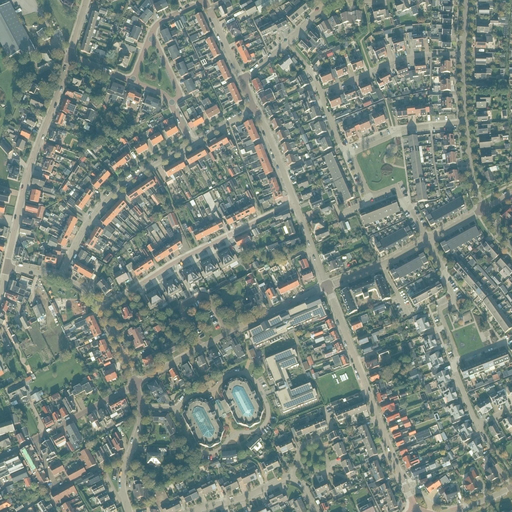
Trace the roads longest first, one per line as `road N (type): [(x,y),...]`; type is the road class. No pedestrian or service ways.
road 1 (tertiary): [(414,507),(327,286)]
road 2 (residential): [(102,309),(294,203)]
road 3 (unclassified): [(6,266),(23,188),(69,57)]
road 4 (unclassified): [(136,384),(327,286)]
road 5 (residential): [(60,278),(103,203),(192,143)]
road 6 (residential): [(175,408),(195,451),(218,450),(266,421),(268,407),(245,373)]
road 7 (residential): [(320,94),(411,57),(464,54)]
road 8 (residential): [(457,359),(439,309),(454,299),(427,240)]
road 9 (residential): [(243,80),(334,0)]
